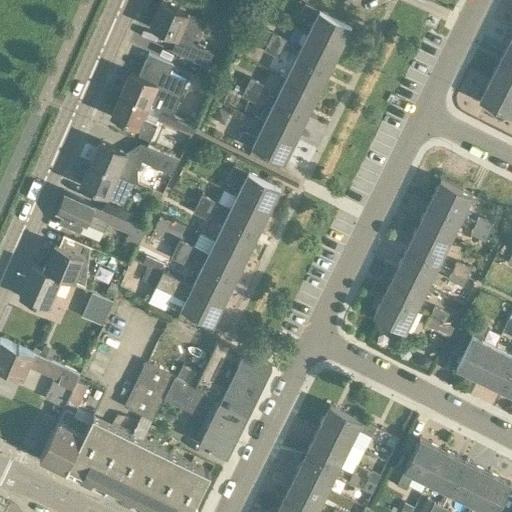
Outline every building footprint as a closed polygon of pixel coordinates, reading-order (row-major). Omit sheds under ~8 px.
[(207,66),(213,53),(191,43),(202,19),(162,1),(150,26),(177,38),(171,50),(207,66)] [(306,32),(339,49),(351,25),(304,2),(300,11),(313,18),(306,32)] [(268,41),(282,48),(287,39),(273,32),(268,41)] [(328,71),(339,49),(306,32),(295,55),(328,71)] [(511,58),(511,33),(502,54),(511,58)] [(278,57),(282,48),(268,41),(263,49),(278,57)] [(131,71),(121,94),(148,105),(168,113),(172,100),(180,94),(187,79),(171,72),(174,63),(150,52),(140,75),(131,71)] [(511,87),(511,58),(502,54),(490,76),(511,87)] [(317,94),(328,71),(295,55),(284,77),(317,94)] [(511,87),(490,76),(478,99),(511,116),(511,87)] [(246,86),(260,93),(264,84),(251,77),(246,86)] [(306,116),(317,94),(284,77),(273,100),(306,116)] [(214,83),(204,79),(200,89),(211,93),(214,83)] [(234,90),(242,94),(245,87),(237,83),(234,90)] [(256,101),(260,93),(246,86),(242,95),(256,101)] [(143,117),(148,105),(121,94),(112,115),(138,127),(139,126),(142,127),(138,135),(149,140),(157,124),(143,117)] [(295,138),(306,116),(273,100),(262,122),(295,138)] [(192,133),(195,126),(162,111),(158,119),(192,133)] [(283,162),(295,138),(262,122),(255,136),(241,130),(237,139),(283,162)] [(117,173),(132,180),(137,183),(138,181),(138,167),(141,161),(171,175),(179,159),(142,143),(127,151),(100,139),(91,161),(117,173)] [(127,193),(132,180),(117,173),(91,161),(81,183),(123,202),(127,193)] [(235,194),(268,211),(280,187),(233,164),(229,174),(242,181),(235,194)] [(428,203),(460,218),(472,195),(440,179),(428,203)] [(158,203),(163,193),(153,188),(148,199),(158,203)] [(146,228),(101,208),(102,206),(65,190),(56,209),(64,212),(60,220),(79,228),(82,221),(104,231),(108,224),(129,233),(126,241),(130,243),(123,260),(130,263),(146,228)] [(197,203),(211,210),(216,201),(201,194),(197,203)] [(257,233),(268,211),(235,194),(224,217),(257,233)] [(207,219),(211,210),(197,203),(192,212),(207,219)] [(449,241),(460,218),(428,203),(417,225),(449,241)] [(474,225),(488,233),(493,223),(479,216),(474,225)] [(246,256),(257,233),(224,217),(213,239),(246,256)] [(417,225),(407,247),(438,262),(449,241),(417,225)] [(484,241),(488,233),(474,225),(470,233),(484,241)] [(32,264),(61,277),(62,275),(84,285),(85,284),(90,246),(90,245),(63,233),(58,244),(54,243),(46,262),(44,261),(41,266),(33,263),(32,264)] [(246,256),(213,239),(200,233),(189,255),(202,262),(235,278),(246,256)] [(175,248),(189,255),(193,246),(179,239),(175,248)] [(462,285),(467,277),(452,269),(438,262),(407,247),(395,270),(427,286),(432,274),(446,281),(448,278),(462,285)] [(185,264),(189,255),(175,248),(170,257),(185,264)] [(142,262),(149,265),(160,271),(164,264),(146,255),(142,262)] [(457,260),(452,269),(467,277),(471,268),(457,260)] [(224,300),(235,278),(202,262),(191,284),(224,300)] [(48,307),(61,277),(32,264),(19,295),(48,307)] [(224,300),(191,284),(162,270),(161,271),(160,271),(149,265),(142,278),(155,285),(147,301),(163,309),(167,300),(180,306),(180,307),(213,324),(224,300)] [(416,308),(427,286),(395,270),(384,292),(416,308)] [(114,295),(119,285),(110,281),(106,291),(114,295)] [(101,324),(112,300),(92,291),(81,315),(101,324)] [(410,318),(416,308),(384,292),(373,316),(404,331),(410,318)] [(429,315),(444,322),(448,313),(434,306),(429,315)] [(454,327),(444,322),(429,315),(425,324),(427,324),(449,336),(454,327)] [(479,378),(496,345),(481,338),(487,325),(478,320),(455,367),(479,378)] [(51,360),(38,354),(0,338),(0,366),(24,377),(28,366),(54,378),(45,397),(63,406),(76,380),(76,379),(79,372),(51,360)] [(195,383),(249,410),(271,365),(218,338),(201,373),(195,383)] [(51,360),(56,349),(43,344),(38,354),(51,360)] [(502,389),(511,368),(511,353),(496,345),(479,378),(502,389)] [(432,359),(425,356),(420,357),(416,364),(426,370),(432,359)] [(177,374),(157,367),(145,361),(123,405),(142,415),(133,434),(93,414),(84,432),(65,469),(151,511),(191,511),(192,509),(195,504),(194,504),(210,472),(141,439),(151,419),(162,398),(177,374)] [(177,374),(195,383),(201,373),(184,365),(183,364),(177,374)] [(511,368),(502,389),(511,394),(511,368)] [(162,398),(184,409),(203,418),(195,436),(200,438),(198,441),(226,455),(249,410),(195,383),(177,374),(162,398)] [(65,469),(84,432),(64,423),(66,419),(70,421),(87,385),(76,380),(63,406),(39,456),(65,469)] [(93,397),(98,400),(102,392),(97,389),(93,397)] [(89,396),(86,402),(95,407),(98,400),(89,396)] [(317,428),(350,444),(357,430),(371,436),(375,427),(329,404),(317,428)] [(39,425),(50,430),(55,419),(45,414),(39,425)] [(339,466),(350,444),(317,428),(306,450),(339,466)] [(393,447),(398,437),(390,434),(385,444),(393,447)] [(426,483),(443,450),(419,438),(397,484),(405,489),(412,476),(426,483)] [(328,489),(339,466),(306,450),(295,472),(328,489)] [(426,483),(445,491),(449,493),(465,461),(443,450),(426,483)] [(471,504),(487,472),(465,461),(449,493),(471,504)] [(353,473),(367,479),(371,471),(357,465),(353,473)] [(376,484),(380,476),(371,471),(367,479),(376,484)] [(317,511),(328,489),(295,472),(284,495),(317,511)] [(487,472),(471,504),(485,511),(496,511),(511,483),(487,472)] [(372,493),(376,484),(367,479),(353,473),(348,482),(372,493)] [(319,511),(317,511),(284,495),(275,511),(319,511)] [(439,511),(442,507),(427,499),(420,511),(439,511)] [(398,511),(410,511),(414,507),(411,505),(406,502),(404,502),(398,511)]
